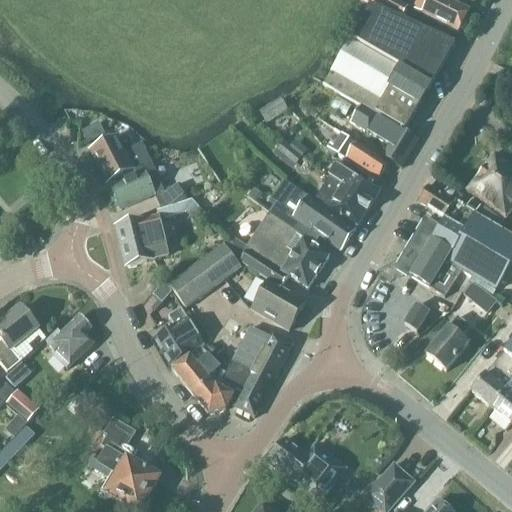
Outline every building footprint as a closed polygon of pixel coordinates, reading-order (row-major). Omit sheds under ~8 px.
[(401,24),(408,9),(391,0),(376,0),(371,11),(401,24)] [(437,0),(418,0),(412,12),(458,35),(460,31),(463,30),(466,24),(465,21),(469,14),(441,0),(440,1),(437,0)] [(360,110),(361,109),(361,107),(405,134),(454,46),(401,24),(371,11),(369,10),(323,89),(345,101),(360,110)] [(266,126),(288,113),(281,101),(259,113),(266,126)] [(389,149),(383,159),(401,170),(417,144),(399,133),(361,109),(360,110),(354,120),(351,125),(389,149)] [(86,145),(92,142),(86,130),(80,133),(86,145)] [(336,156),(349,139),(338,131),(326,148),(336,156)] [(91,157),(107,187),(135,173),(136,175),(152,167),(141,146),(134,149),(130,141),(126,140),(119,143),(117,139),(93,151),(91,157)] [(339,158),(378,184),(389,168),(350,141),(339,158)] [(303,159),(284,144),(276,154),(286,161),(288,158),(298,166),(303,159)] [(466,193),(506,222),(511,213),(511,167),(495,154),(466,193)] [(358,198),(353,206),(367,215),(381,192),(339,165),(330,180),(358,198)] [(135,180),(112,190),(121,212),(154,198),(160,212),(162,211),(183,205),(187,204),(180,187),(163,194),(153,171),(135,179),(135,180)] [(358,198),(330,180),(315,203),(357,230),(367,215),(353,206),(358,198)] [(428,188),(418,204),(445,221),(440,230),(507,270),(511,262),(511,238),(499,230),(476,217),(475,216),(474,216),(467,211),(465,210),(455,203),(455,205),(428,188)] [(296,190),(280,212),(313,236),(315,233),(341,254),(356,234),(296,190)] [(256,204),(261,197),(255,192),(249,199),(256,204)] [(474,216),(475,216),(481,209),(471,202),(465,210),(467,211),(474,216)] [(162,211),(165,220),(186,213),(183,205),(162,211)] [(475,216),(476,217),(499,230),(504,223),(482,207),(481,209),(475,216)] [(168,259),(157,219),(115,231),(125,269),(127,269),(131,271),(139,269),(138,266),(168,259)] [(314,283),(329,260),(313,249),(314,248),(270,219),(249,250),(240,264),(281,291),(289,280),(307,292),(314,283)] [(426,222),(412,245),(471,280),(496,294),(510,271),(507,270),(440,230),(426,222)] [(465,290),(471,280),(412,245),(397,270),(411,278),(410,279),(430,291),(445,300),(456,284),(465,290)] [(186,312),(242,271),(224,246),(168,288),(186,312)] [(165,283),(153,297),(158,303),(162,306),(172,295),(165,283)] [(305,306),(269,284),(253,312),(289,333),(305,306)] [(480,291),(471,286),(463,297),(486,316),(496,304),(480,291)] [(417,308),(404,327),(417,335),(429,316),(417,308)] [(156,338),(174,366),(203,348),(180,311),(168,319),(173,327),(156,338)] [(440,315),(434,311),(427,322),(434,326),(440,315)] [(21,312),(0,328),(0,342),(3,346),(0,347),(0,366),(8,376),(20,367),(12,357),(40,333),(21,312)] [(449,330),(426,358),(446,374),(469,345),(462,340),(470,330),(458,320),(449,330)] [(53,357),(67,372),(93,347),(85,338),(91,333),(80,321),(61,338),(58,335),(47,345),(56,355),(53,357)] [(217,380),(214,386),(234,397),(236,398),(231,408),(255,421),(293,348),(272,337),(270,342),(250,331),(223,383),(217,380)] [(511,345),(483,381),(472,395),(491,411),(511,386),(511,345)] [(226,412),(234,397),(214,386),(217,380),(216,380),(220,373),(202,353),(173,374),(207,415),(216,417),(226,412)] [(22,367),(7,381),(15,390),(31,376),(22,367)] [(0,412),(15,396),(0,381),(0,412)] [(511,426),(511,386),(491,411),(511,427),(511,426)] [(39,412),(18,394),(7,406),(28,424),(39,412)] [(108,439),(103,448),(107,451),(98,466),(115,476),(111,483),(104,495),(132,511),(141,511),(142,511),(147,511),(151,504),(149,500),(160,481),(133,465),(139,454),(129,448),(137,435),(114,422),(105,436),(108,439)] [(287,440),(267,465),(318,506),(345,472),(315,447),(308,456),(287,440)] [(30,444),(16,461),(25,469),(34,458),(39,452),(30,444)] [(383,511),(392,511),(415,486),(393,468),(367,499),(383,511)] [(447,511),(438,503),(430,511),(447,511)]
